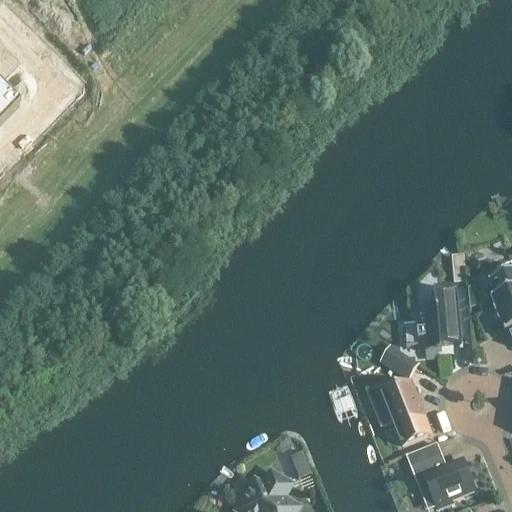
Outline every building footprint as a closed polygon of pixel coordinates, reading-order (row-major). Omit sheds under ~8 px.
[(0,127),(19,107),(0,88),(0,85),(18,67),(0,49),(0,127)] [(447,255),(448,281),(463,281),(461,254),(447,255)] [(511,268),(497,274),(499,279),(488,283),(489,285),(495,300),(492,302),(496,313),(495,313),(499,325),(500,324),(505,335),(509,334),(511,342),(511,268)] [(449,296),(435,298),(436,308),(437,314),(417,316),(418,327),(404,329),(404,330),(405,330),(406,349),(406,351),(420,349),(420,354),(441,353),(441,347),(461,346),(456,296),(449,296)] [(408,385),(419,368),(391,350),(380,366),(408,385)] [(411,386),(381,398),(396,436),(397,436),(402,449),(428,439),(422,426),(426,424),(421,412),(419,413),(415,404),(418,403),(411,386)] [(463,464),(443,472),(439,470),(435,460),(410,470),(419,492),(427,488),(437,511),(452,506),(451,503),(475,494),(463,464)] [(298,511),(299,511),(283,501),(291,488),(269,475),(252,503),(244,499),(236,511),(298,511)]
